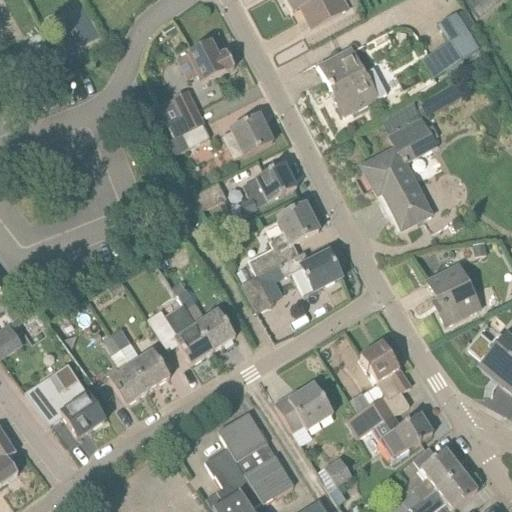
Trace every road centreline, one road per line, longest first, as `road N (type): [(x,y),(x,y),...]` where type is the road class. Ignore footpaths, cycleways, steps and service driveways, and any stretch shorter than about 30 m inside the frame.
road 1 (residential): [(63,490),(382,292)]
road 2 (residential): [(382,292),(226,0)]
road 3 (residential): [(465,425),(382,292)]
